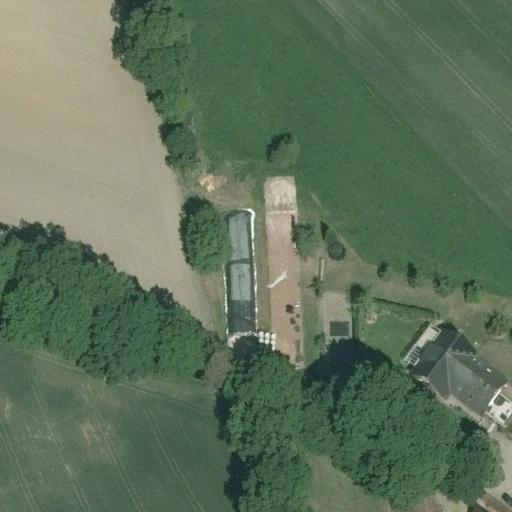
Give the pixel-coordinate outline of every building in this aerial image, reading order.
[(254,330),(249,215),(229,216),(234,331),(254,330)] [(486,419),(510,387),(476,361),(480,356),(446,331),(412,375),(446,401),(449,396),(484,422),(486,419)] [(486,419),(501,430),(511,416),(511,388),(510,387),(486,419)] [(511,416),(501,430),(511,438),(511,416)] [(476,511),(509,511),(488,497),(476,511)] [(446,511),(431,499),(403,503),(404,511),(446,511)]
